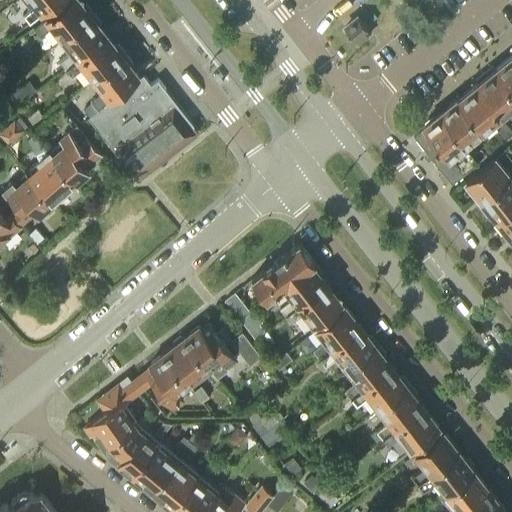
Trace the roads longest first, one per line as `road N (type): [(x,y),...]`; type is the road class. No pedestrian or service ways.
road 1 (residential): [(278,181),(511,474)]
road 2 (tertiary): [(302,158),(511,423)]
road 3 (residential): [(37,381),(278,181)]
road 4 (tertiary): [(511,350),(339,131)]
road 5 (residential): [(511,305),(361,114)]
road 6 (residential): [(135,0),(278,181)]
road 7 (tertiary): [(179,0),(302,158)]
road 8 (residential): [(361,114),(491,0)]
road 9 (residential): [(138,511),(11,402)]
road 10 (tertiary): [(339,131),(236,0)]
